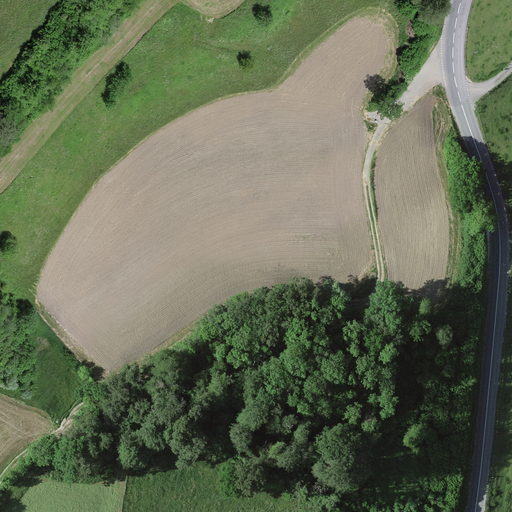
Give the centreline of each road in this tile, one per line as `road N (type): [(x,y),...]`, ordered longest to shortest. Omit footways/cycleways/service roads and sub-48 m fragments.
road 1 (track): [(0,480),(25,450),(89,403),(146,376),(228,319),(269,306),(368,297),(379,273),(367,182),(371,147),(411,91),(453,65)]
road 2 (secondary): [(475,511),(500,260),(496,208),(453,71),(461,0)]
